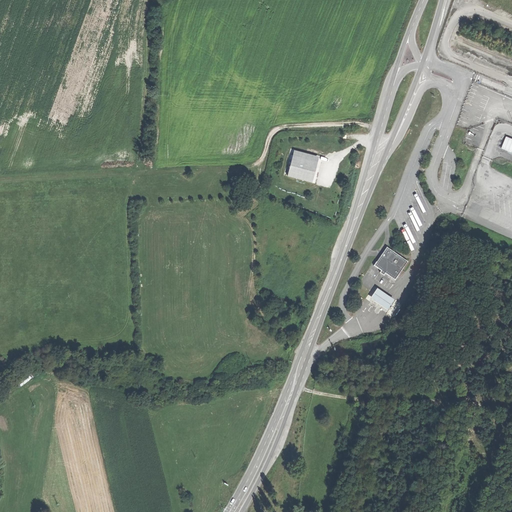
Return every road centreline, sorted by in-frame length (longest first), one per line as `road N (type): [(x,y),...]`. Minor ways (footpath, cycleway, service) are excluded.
road 1 (primary): [(338,262),(425,63),(444,0)]
road 2 (primary): [(424,0),(401,50),(338,262)]
road 3 (primary): [(338,262),(238,511)]
